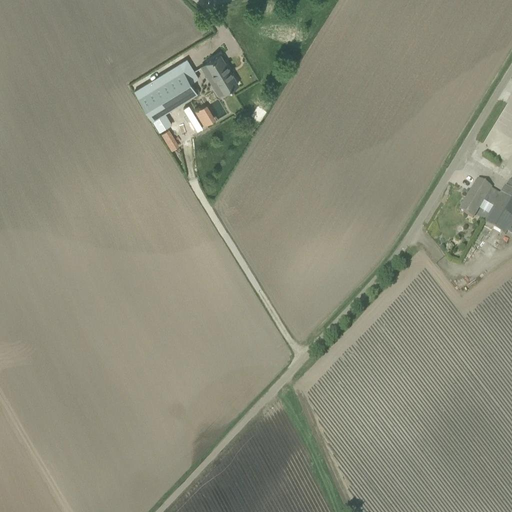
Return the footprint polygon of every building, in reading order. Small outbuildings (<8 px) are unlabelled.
[(239,84),(221,54),(201,66),(219,96),(239,84)] [(165,110),(194,93),(196,92),(195,89),(191,83),(199,78),(194,71),(187,75),(184,70),(153,89),(139,97),(152,118),(165,110)] [(209,104),(196,110),(203,126),(217,120),(209,104)] [(256,118),(264,120),(266,109),(259,107),(256,118)] [(169,126),(160,131),(171,150),(180,146),(169,126)] [(484,223),(505,236),(507,232),(511,234),(511,183),(509,182),(501,196),(491,190),(491,189),(477,181),(459,211),(473,219),(483,202),(494,209),(484,223)]
